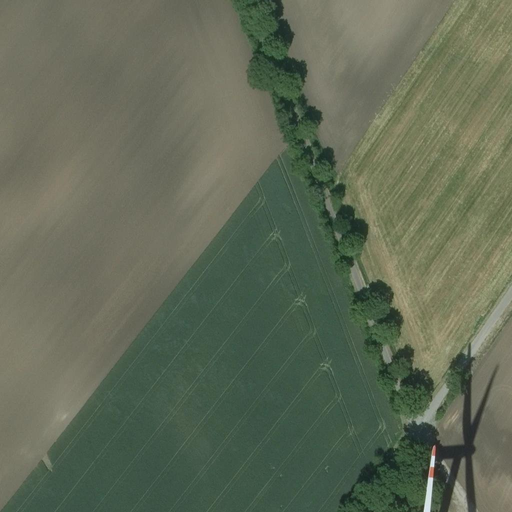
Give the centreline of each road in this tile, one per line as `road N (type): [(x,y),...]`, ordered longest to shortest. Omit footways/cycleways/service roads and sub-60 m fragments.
road 1 (unclassified): [(253,0),(418,427)]
road 2 (unclassified): [(511,291),(418,427)]
